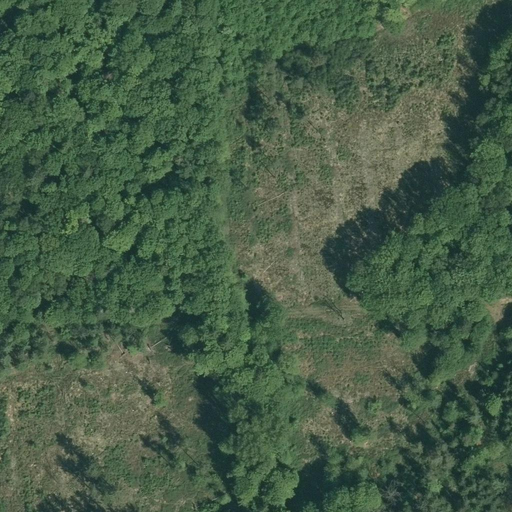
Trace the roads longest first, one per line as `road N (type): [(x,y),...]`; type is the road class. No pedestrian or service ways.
road 1 (track): [(0,315),(511,296)]
road 2 (track): [(216,0),(240,306)]
